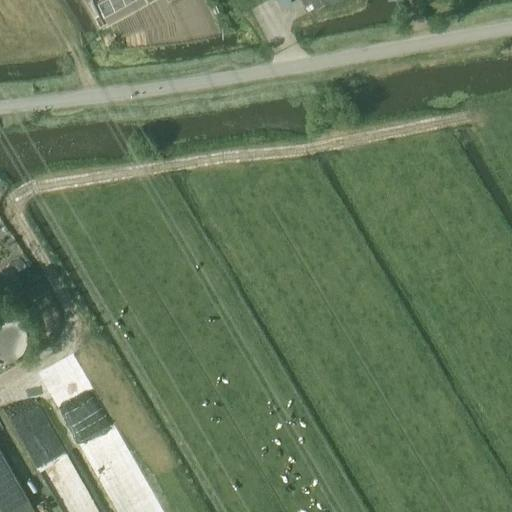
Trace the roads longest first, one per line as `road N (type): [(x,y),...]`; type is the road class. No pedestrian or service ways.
road 1 (track): [(469,120),(31,189),(19,198),(15,218),(68,303),(71,326),(60,348)]
road 2 (unclassified): [(0,106),(511,30)]
